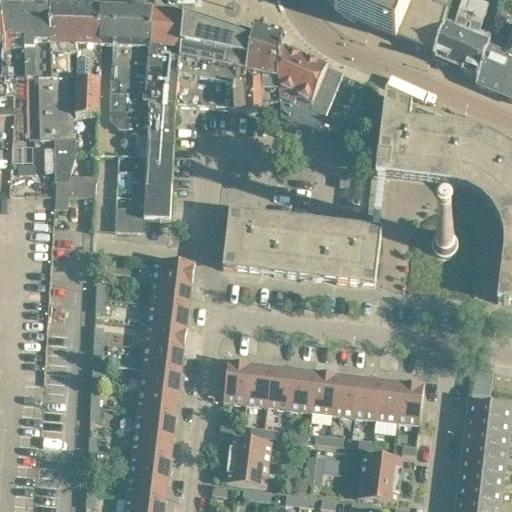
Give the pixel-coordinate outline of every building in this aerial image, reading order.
[(434,10),(410,0),(326,0),(327,1),(330,5),(333,8),(336,11),(336,12),(339,14),(342,17),(345,19),(351,22),(354,24),(378,34),(393,40),(434,57),(445,22),(451,0),(435,0),(438,1),(434,10)] [(432,63),(454,72),(468,22),(465,22),(470,1),(465,0),(462,0),(459,10),(455,25),(445,22),(434,57),(432,63)] [(477,81),(486,50),(490,36),(482,33),(489,7),(470,1),(465,22),(468,22),(454,72),(477,81)] [(0,8),(0,116),(14,117),(15,117),(14,81),(15,70),(2,69),(4,48),(6,47),(1,9),(0,8)] [(24,81),(24,54),(25,9),(1,9),(6,47),(4,48),(2,69),(15,70),(14,81),(24,81)] [(41,144),(55,143),(51,56),(50,10),(25,9),(24,54),(24,81),(39,81),(41,144)] [(74,10),(50,10),(51,56),(72,56),(76,56),(77,48),(79,49),(79,32),(74,32),(74,10)] [(74,119),(99,120),(101,49),(100,10),(74,10),(74,32),(79,32),(79,49),(77,48),(76,56),(76,83),(74,119)] [(100,10),(101,49),(111,50),(110,85),(111,85),(109,124),(119,133),(142,134),(145,93),(151,12),(111,11),(100,10)] [(170,224),(175,109),(179,17),(153,12),(151,12),(145,93),(142,134),(148,134),(148,141),(135,140),(131,203),(145,203),(145,213),(137,212),(136,236),(143,236),(144,223),(170,224)] [(179,17),(175,109),(247,114),(250,103),(247,73),(251,49),(252,40),(184,17),(179,17)] [(281,106),(281,52),(282,43),(281,43),(281,42),(279,42),(261,35),(261,34),(255,32),(254,32),(252,40),(251,49),(247,73),(250,103),(247,114),(261,115),(261,106),(281,106)] [(501,98),(511,71),(511,41),(505,58),(486,50),(477,81),(478,82),(476,88),(501,98)] [(281,52),(281,106),(282,119),(282,121),(291,124),(328,135),(328,134),(330,131),(338,134),(341,127),(333,124),(334,123),(326,120),(343,78),(328,71),(281,52)] [(72,56),(51,56),(55,143),(55,154),(55,178),(55,187),(55,189),(66,189),(68,181),(74,163),(74,141),(73,142),(73,122),(70,122),(70,77),(72,77),(72,56)] [(511,102),(511,71),(501,98),(511,102)] [(461,127),(413,108),(386,98),(377,173),(377,179),(387,180),(452,188),(467,192),(481,200),(492,210),(500,224),(504,239),(504,255),(498,305),(504,306),(511,307),(511,151),(502,145),(488,138),(474,134),(460,131),(461,127)] [(46,179),(55,178),(55,154),(45,155),(46,179)] [(351,180),(341,179),(340,190),(350,191),(351,180)] [(387,180),(377,179),(371,232),(381,233),(387,180)] [(65,198),(65,189),(55,189),(56,198),(65,198)] [(137,212),(116,211),(115,235),(136,236),(137,212)] [(223,272),(375,291),(381,239),(381,233),(371,232),(230,215),(230,221),(229,221),(223,272)] [(431,251),(433,258),(438,263),(445,265),(452,263),(457,258),(459,251),(457,244),(453,239),(446,237),(439,238),(433,243),(431,251)] [(107,257),(99,257),(97,270),(105,271),(107,257)] [(195,268),(156,263),(153,285),(193,290),(195,268)] [(190,312),(193,290),(153,285),(150,307),(190,312)] [(96,301),(104,302),(105,288),(96,287),(96,301)] [(96,301),(95,316),(103,316),(104,302),(96,301)] [(190,312),(150,307),(148,329),(187,333),(190,312)] [(185,355),(187,333),(148,329),(145,350),(185,355)] [(94,345),(102,345),(102,331),(94,331),(94,345)] [(101,359),(102,345),(94,345),(93,359),(101,359)] [(185,355),(145,350),(142,372),(182,377),(185,355)] [(228,366),(224,406),(245,409),(250,369),(228,366)] [(272,371),(250,369),(245,409),(267,411),(272,371)] [(293,374),(272,371),(267,411),(289,414),(293,374)] [(179,398),(182,377),(142,372),(140,394),(179,398)] [(93,374),(92,389),(100,389),(108,390),(109,379),(100,378),(100,375),(93,374)] [(315,377),(293,374),(289,414),(310,416),(315,377)] [(475,375),(472,400),(490,402),(493,377),(475,375)] [(337,379),(315,377),(310,416),(332,419),(337,379)] [(359,382),(337,379),(332,419),(354,422),(359,382)] [(380,385),(359,382),(354,422),(376,424),(380,385)] [(402,387),(380,385),(376,424),(397,427),(402,387)] [(424,390),(402,387),(397,427),(419,430),(424,390)] [(179,398),(140,394),(137,415),(177,420),(179,398)] [(91,411),(101,411),(101,397),(92,396),(91,411)] [(500,511),(503,495),(511,420),(511,410),(469,405),(455,511),(500,511)] [(91,411),(90,426),(100,426),(101,411),(91,411)] [(174,442),(177,420),(137,415),(135,437),(174,442)] [(235,429),(221,428),(220,436),(234,438),(235,429)] [(249,440),(263,441),(264,433),(250,431),(249,440)] [(278,435),(264,433),(263,441),(277,443),(278,435)] [(174,442),(135,437),(132,459),(171,463),(174,442)] [(294,437),(293,445),(307,446),(308,438),(294,437)] [(314,447),(328,449),(329,441),(315,439),(314,447)] [(99,440),(90,440),(89,454),(99,455),(99,440)] [(344,443),(329,441),(328,449),(343,451),(344,443)] [(232,442),(229,464),(269,469),(272,446),(232,442)] [(358,453),(372,454),(373,446),(359,445),(358,453)] [(372,454),(386,456),(387,448),(373,446),(372,454)] [(402,458),(416,460),(417,452),(403,450),(402,458)] [(89,454),(89,469),(98,469),(99,455),(89,454)] [(363,458),(361,480),(400,485),(403,462),(363,458)] [(169,485),(171,463),(132,459),(129,480),(169,485)] [(308,460),(306,474),(315,475),(316,461),(308,460)] [(316,461),(315,475),(324,476),(325,462),(316,461)] [(269,469),(229,464),(226,487),(266,492),(269,469)] [(315,475),(306,474),(304,488),(313,489),(315,475)] [(322,490),(324,476),(315,475),(313,489),(322,490)] [(169,485),(129,480),(127,502),(166,507),(169,485)] [(397,508),(400,485),(361,480),(358,503),(397,508)] [(97,483),(88,483),(87,497),(97,498),(97,483)] [(227,492),(213,490),(212,498),(226,500),(227,492)] [(241,502),(255,503),(256,495),(242,493),(241,502)] [(271,497),(256,495),(255,503),(270,505),(271,497)] [(96,511),(97,498),(87,497),(87,511),(96,511)] [(285,507),(299,509),(300,500),(286,499),(285,507)] [(314,502),(300,500),(299,509),(313,510),(314,502)] [(165,511),(166,507),(127,502),(125,511),(165,511)] [(326,511),(334,511),(336,505),(322,503),(321,511),(326,511)]
